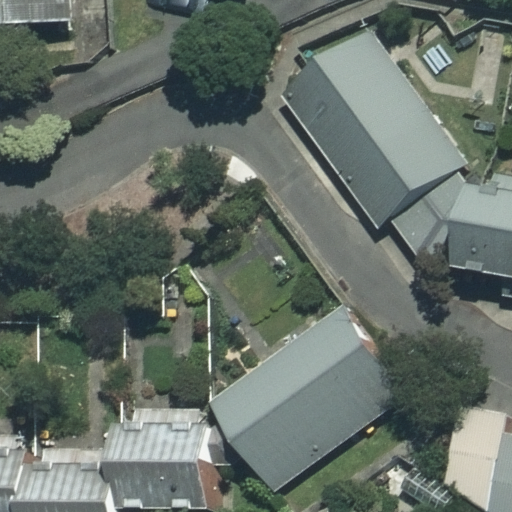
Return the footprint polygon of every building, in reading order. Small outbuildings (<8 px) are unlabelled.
[(0,0),(0,44),(87,39),(84,0),(0,0)] [(477,182),(383,52),(300,112),(392,239),(404,230),(433,271),(451,269),(477,182)] [(511,211),(490,208),(476,289),(511,295),(511,211)] [(416,408),(355,323),(225,415),(286,501),(416,408)] [(511,511),(511,424),(472,417),(455,511),(460,511),(511,511)] [(144,486),(143,511),(225,511),(226,437),(203,438),(203,419),(144,419),(144,486)] [(0,444),(0,511),(41,511),(42,464),(26,464),(26,444),(0,444)] [(143,511),(144,486),(117,486),(117,452),(42,452),(42,464),(41,511),(143,511)]
